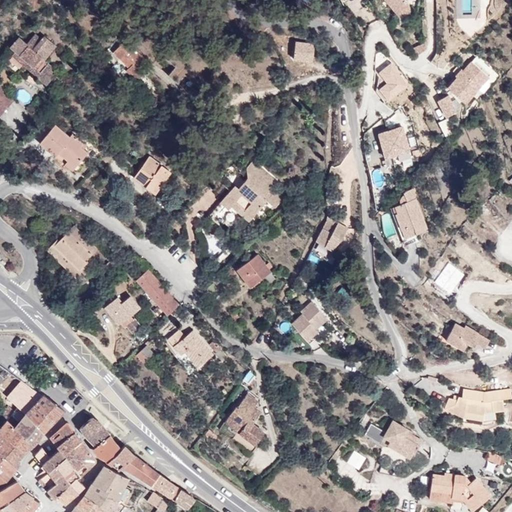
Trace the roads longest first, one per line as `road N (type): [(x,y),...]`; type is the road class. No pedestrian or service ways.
road 1 (residential): [(0,192),(28,184),(126,234),(221,333),(248,348),(381,375)]
road 2 (primary): [(33,325),(113,408),(243,511)]
road 3 (residential): [(381,375),(403,359),(368,274),(353,123)]
road 4 (primary): [(250,511),(161,435),(78,346)]
road 5 (residential): [(350,91),(338,24),(259,14),(235,0)]
road 6 (residential): [(350,91),(318,74),(242,99),(196,94)]
road 7 (residential): [(353,123),(363,112),(376,30),(399,58),(423,67)]
road 8 (residential): [(381,375),(438,451),(398,483)]
